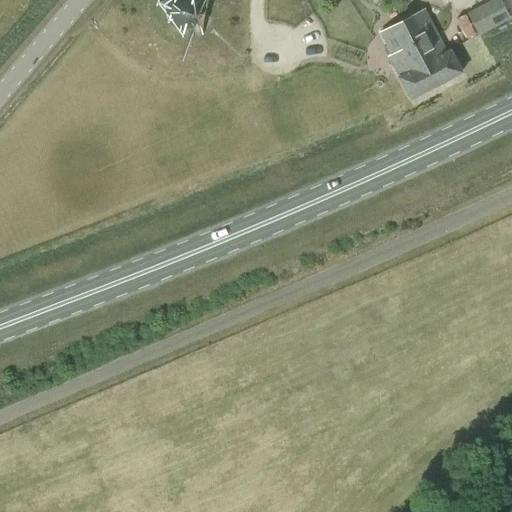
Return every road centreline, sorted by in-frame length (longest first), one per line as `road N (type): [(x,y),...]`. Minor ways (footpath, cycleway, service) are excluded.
road 1 (unclassified): [(511,193),(0,417)]
road 2 (primary): [(0,328),(215,245),(511,112)]
